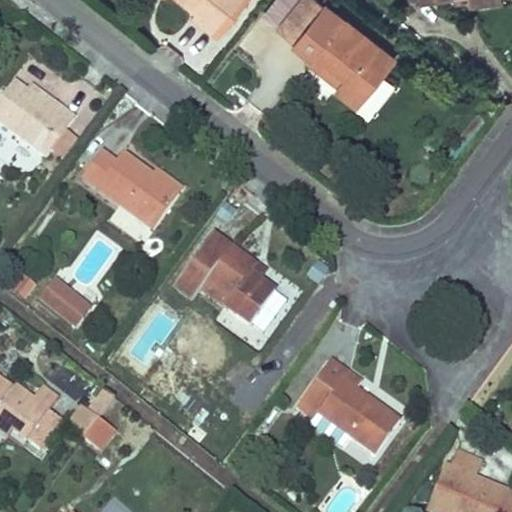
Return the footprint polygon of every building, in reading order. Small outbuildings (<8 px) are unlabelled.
[(182,0),(192,8),(187,14),(213,35),(240,0),(182,0)] [(344,70),(334,84),(354,99),(391,49),(324,0),(320,0),(291,38),(308,51),(311,46),(344,70)] [(308,51),(301,60),(334,84),(344,70),(311,46),(308,51)] [(59,108),(62,103),(34,82),(27,90),(43,102),(46,99),(59,108)] [(0,119),(47,155),(77,114),(62,103),(59,108),(46,99),(43,102),(27,90),(24,94),(11,84),(0,98),(0,119)] [(53,154),(63,161),(77,141),(67,134),(53,154)] [(83,177),(152,227),(177,194),(149,173),(124,155),(117,164),(101,153),(83,177)] [(149,173),(177,194),(182,187),(154,166),(149,173)] [(230,247),(214,234),(201,250),(218,263),(230,247)] [(218,263),(201,250),(174,285),(191,299),(204,282),(227,300),(219,310),(246,330),(273,295),(261,286),(249,277),(257,267),(230,247),(218,263)] [(261,286),(269,276),(257,267),(249,277),(261,286)] [(27,303),(37,286),(22,278),(13,295),(27,303)] [(38,298),(58,314),(72,297),(51,281),(38,298)] [(74,327),(88,310),(72,297),(58,314),(74,327)] [(298,400),(375,453),(398,420),(355,390),(361,381),(327,358),(298,400)] [(59,397),(43,385),(31,401),(48,413),(59,397)] [(48,413),(31,401),(15,389),(10,397),(0,390),(0,426),(10,434),(25,445),(48,413)] [(85,439),(102,415),(86,404),(69,428),(85,439)] [(119,428),(102,415),(85,439),(103,453),(119,428)] [(0,426),(0,440),(4,443),(10,434),(0,426)] [(449,507),(447,511),(511,511),(511,506),(509,505),(511,498),(511,494),(472,479),(477,465),(452,455),(434,502),(449,507)] [(322,511),(354,511),(368,494),(345,477),(320,510),(322,511)] [(434,502),(430,511),(447,511),(449,507),(434,502)]
